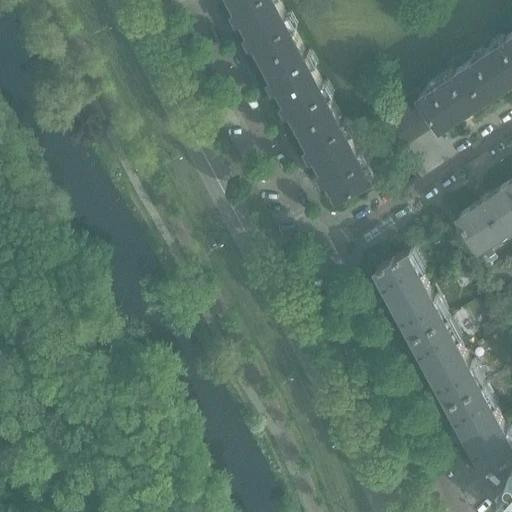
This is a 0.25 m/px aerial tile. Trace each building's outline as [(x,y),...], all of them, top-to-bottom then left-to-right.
[(235,0),(246,20),(250,26),(266,57),(271,54),(300,38),(279,0),(235,0)] [(511,31),(466,62),(487,94),(508,80),(511,77),(511,31)] [(271,54),(266,57),(271,67),(282,87),(286,94),(302,125),(336,106),(300,38),(271,54)] [(420,92),(425,101),(439,121),(441,124),(457,114),(464,110),(487,94),(466,62),(420,92)] [(418,89),(380,114),(387,126),(396,119),(406,113),(416,107),(425,101),(420,92),(418,89)] [(425,101),(416,107),(429,127),(439,121),(425,101)] [(336,106),(302,125),(339,194),(373,175),(336,106)] [(416,107),(406,113),(419,133),(429,127),(416,107)] [(419,133),(406,113),(396,119),(410,140),(419,133)] [(410,140),(396,119),(387,126),(399,147),(410,140)] [(511,178),(460,213),(480,243),(511,222),(511,178)] [(377,265),(398,303),(414,333),(448,314),(411,247),(377,265)] [(493,249),(487,253),(489,257),(493,262),(499,258),(495,253),(493,249)] [(414,333),(434,370),(450,399),(484,381),(448,314),(414,333)] [(493,319),(482,325),(488,335),(499,330),(493,319)] [(450,399),(470,437),(486,467),(487,466),(488,466),(511,451),(511,433),(484,381),(450,399)] [(511,451),(488,466),(487,466),(511,489),(504,497),(503,496),(502,497),(503,498),(502,498),(511,507),(511,451)]
